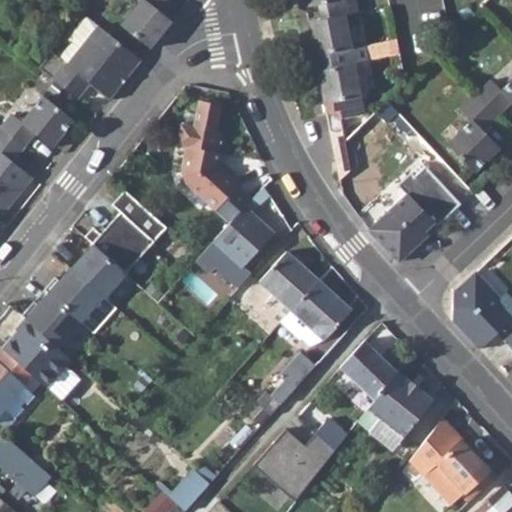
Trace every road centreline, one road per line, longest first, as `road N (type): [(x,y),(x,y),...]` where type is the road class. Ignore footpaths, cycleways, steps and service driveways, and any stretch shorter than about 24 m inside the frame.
road 1 (residential): [(248,29),(200,38),(169,56),(0,267)]
road 2 (residential): [(248,29),(299,166),(401,310)]
road 3 (residential): [(401,310),(511,427)]
road 4 (residential): [(401,310),(511,202)]
